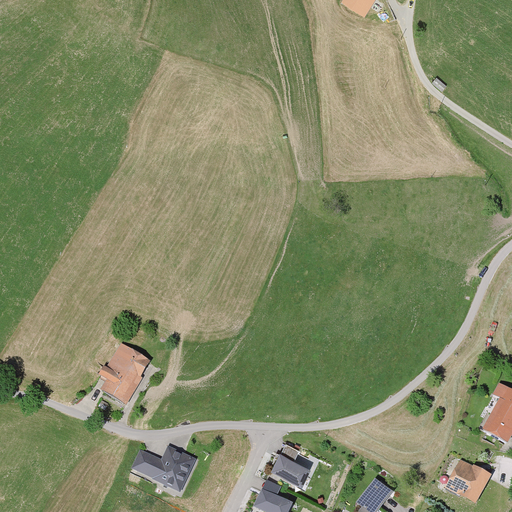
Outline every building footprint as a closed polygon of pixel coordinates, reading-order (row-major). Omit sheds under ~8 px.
[(343,0),(342,3),(365,18),(376,0),(343,0)] [(139,377),(148,363),(121,346),(107,370),(103,367),(98,376),(106,382),(101,391),(126,406),(142,379),(139,377)] [(511,437),(511,391),(499,384),(493,395),(501,399),(483,430),(508,444),(511,437)] [(281,454),(280,454),(272,470),(303,485),(311,468),(294,460),(299,451),(286,445),(281,454)] [(195,461),(167,448),(161,461),(142,452),(134,469),(155,479),(155,481),(180,493),(195,461)] [(491,476),(460,460),(445,490),(476,505),(491,476)] [(375,482),(356,505),(362,509),(359,511),(378,511),(392,495),(375,482)] [(284,511),(290,501),(263,488),(256,503),(275,511),(284,511)]
